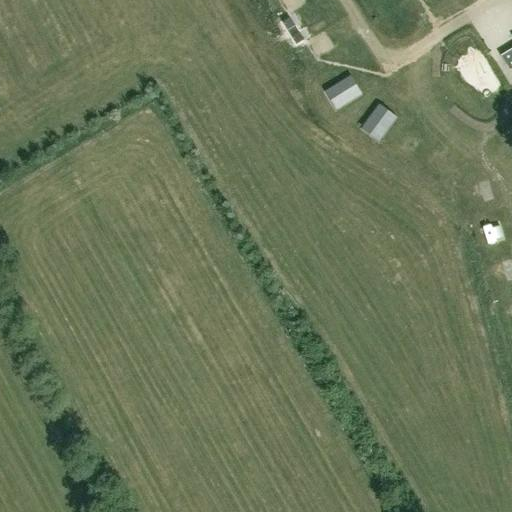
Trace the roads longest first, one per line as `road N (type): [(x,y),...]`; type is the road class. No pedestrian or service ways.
road 1 (track): [(496,0),(407,54),(380,55),(345,0)]
road 2 (track): [(407,54),(432,106),(466,151),(497,174),(511,210)]
